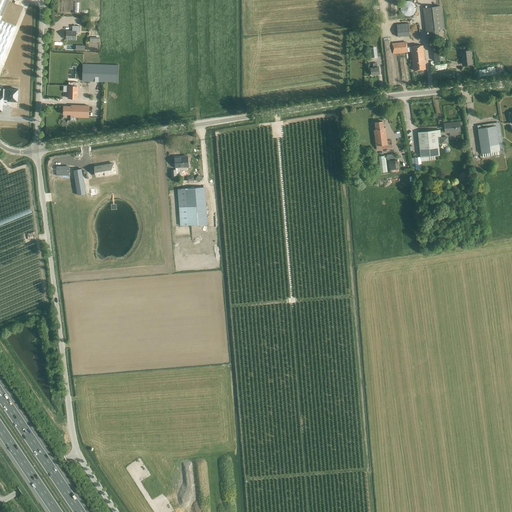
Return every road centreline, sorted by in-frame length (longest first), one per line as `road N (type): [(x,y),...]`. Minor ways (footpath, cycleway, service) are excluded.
road 1 (unclassified): [(37,150),(511,83)]
road 2 (tertiary): [(76,452),(37,150)]
road 3 (unclassified): [(37,150),(41,0)]
road 4 (motorway): [(78,511),(0,395)]
